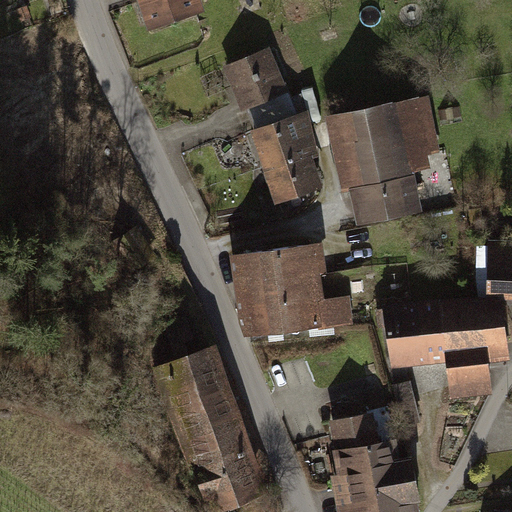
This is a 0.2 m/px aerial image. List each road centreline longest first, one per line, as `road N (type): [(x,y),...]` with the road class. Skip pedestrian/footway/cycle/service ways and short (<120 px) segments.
road 1 (residential): [(83,0),(301,511)]
road 2 (track): [(209,511),(81,391),(36,362),(0,369)]
road 3 (residential): [(433,511),(511,376)]
